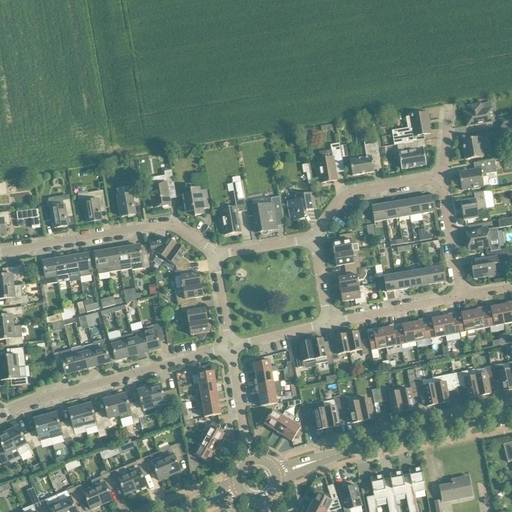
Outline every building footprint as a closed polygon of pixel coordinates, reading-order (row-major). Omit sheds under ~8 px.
[(468,106),(469,112),(464,113),(466,127),(494,122),(492,113),(485,114),(484,104),(468,106)] [(402,144),(416,142),(416,141),(413,142),(412,137),(430,134),(429,127),(430,127),(428,113),(411,116),(406,117),(408,128),(400,130),(402,144)] [(511,117),(498,120),(500,129),(511,126),(511,117)] [(511,126),(500,129),(501,138),(511,135),(511,126)] [(480,137),(462,140),(465,160),(483,157),(482,149),(490,148),(488,138),(480,139),(480,137)] [(417,150),(416,142),(402,144),(403,152),(398,153),(401,170),(426,166),(423,149),(417,150)] [(366,158),(350,161),(352,176),(374,172),(372,161),(380,160),(377,143),(364,145),(366,158)] [(318,169),(317,169),(318,175),(320,175),(321,183),(337,181),(334,165),(343,163),(339,144),(330,145),(332,157),(317,160),(318,169)] [(478,169),(470,171),(459,173),(462,191),(471,189),(472,190),(484,188),(482,178),(486,177),(486,175),(496,173),(494,160),(477,163),(478,169)] [(166,183),(150,186),(154,208),(170,205),(167,188),(174,187),(171,171),(164,172),(166,183)] [(223,227),(225,235),(241,233),(238,213),(247,211),(242,181),(232,183),(236,207),(221,209),(222,217),(220,217),(222,227),(223,227)] [(121,217),(127,216),(135,215),(133,204),(139,202),(136,186),(124,188),(125,195),(118,197),(121,217)] [(194,211),(194,213),(195,217),(204,215),(203,210),(209,209),(206,190),(200,191),(199,188),(190,189),(191,193),(181,195),(184,213),(194,211)] [(101,221),(100,216),(99,209),(105,208),(102,191),(90,193),(91,201),(84,202),(88,223),(101,221)] [(474,199),(460,201),(464,221),(478,219),(477,210),(486,209),(483,192),(474,194),(474,199)] [(304,220),(304,216),(303,210),(306,210),(306,211),(316,209),(313,193),(303,195),(296,193),(294,201),(287,202),(290,222),(304,220)] [(284,223),(283,216),(280,197),(271,198),(272,204),(252,207),(256,233),(260,233),(261,234),(262,235),(264,236),(266,236),(268,234),(269,233),(268,231),(277,230),(276,224),(284,223)] [(422,214),(434,212),(431,197),(419,199),(422,214)] [(407,201),(410,216),(410,217),(422,214),(419,199),(407,201)] [(44,209),(45,211),(46,222),(53,221),(54,229),(67,227),(65,215),(72,214),(69,200),(57,202),(58,207),(44,209)] [(410,217),(410,216),(407,201),(395,203),(398,219),(410,217)] [(395,203),(383,205),(386,221),(398,219),(395,203)] [(383,205),(371,207),(374,223),(386,221),(383,205)] [(33,229),(40,228),(38,210),(17,212),(18,220),(31,219),(33,229)] [(9,225),(8,216),(8,213),(0,213),(0,233),(5,233),(4,226),(9,225)] [(511,218),(498,220),(499,228),(511,226),(511,218)] [(490,247),(491,252),(499,251),(495,228),(487,230),(487,229),(466,233),(469,251),(490,247)] [(334,253),(334,255),(353,252),(351,245),(356,244),(354,233),(339,236),(342,236),(343,241),(332,243),(332,246),(330,250),(334,253)] [(163,244),(161,242),(160,240),(149,242),(152,254),(157,253),(166,260),(177,245),(175,244),(174,239),(169,240),(167,238),(163,244)] [(176,267),(177,271),(189,269),(188,263),(184,263),(181,261),(187,252),(185,250),(184,245),(179,246),(177,245),(166,260),(176,267)] [(132,271),(149,268),(147,255),(141,256),(140,246),(128,248),(132,269),(132,271)] [(132,269),(128,248),(117,250),(120,266),(120,271),(132,269)] [(109,273),(106,252),(105,252),(104,249),(97,250),(98,253),(94,254),(98,275),(109,273)] [(505,274),(502,260),(511,259),(510,249),(499,251),(491,252),(486,253),(487,259),(474,261),(475,268),(472,268),(473,280),(489,277),(489,278),(494,277),(494,276),(505,274)] [(120,271),(120,266),(117,250),(106,252),(109,273),(120,271)] [(345,271),(361,269),(357,251),(353,252),(334,255),(334,257),(331,261),(336,264),(336,267),(347,265),(348,271),(345,271)] [(77,257),(79,273),(80,278),(92,276),(88,255),(77,257)] [(69,280),(80,278),(79,273),(77,257),(65,259),(69,280)] [(69,280),(65,259),(54,261),(58,282),(58,283),(69,281),(69,280)] [(58,283),(58,282),(54,261),(43,263),(44,273),(38,274),(41,286),(58,283)] [(434,284),(446,282),(443,267),(431,269),(434,284)] [(2,270),(3,276),(0,276),(0,288),(13,287),(12,281),(17,281),(18,280),(19,280),(19,279),(19,278),(20,278),(18,268),(2,270)] [(340,288),(340,290),(359,287),(358,281),(363,280),(366,275),(365,268),(361,269),(345,271),(345,272),(348,271),(349,277),(338,279),(339,281),(336,285),(340,288)] [(177,271),(175,271),(176,278),(181,277),(183,288),(201,285),(201,283),(204,279),(200,276),(199,273),(188,275),(187,269),(189,269),(177,271)] [(422,287),(434,284),(431,269),(419,271),(422,287)] [(410,289),(422,287),(419,271),(407,273),(410,289)] [(398,291),(410,289),(407,273),(395,275),(398,291)] [(386,293),(398,291),(395,275),(383,277),(385,289),(386,293)] [(379,290),(385,289),(383,277),(377,278),(379,290)] [(180,305),(181,307),(196,304),(193,305),(192,299),(203,297),(203,295),(206,290),(202,287),(201,285),(183,288),(175,289),(177,306),(180,305)] [(13,287),(0,288),(0,299),(9,299),(10,305),(27,303),(27,297),(21,297),(20,286),(13,287)] [(360,294),(359,287),(340,290),(340,293),(338,297),(342,300),(342,302),(355,300),(356,304),(366,303),(364,294),(360,294)] [(509,304),(500,306),(504,325),(511,323),(511,301),(509,302),(509,304)] [(99,309),(98,302),(85,306),(86,309),(87,313),(99,309)] [(187,312),(189,324),(207,321),(207,318),(210,314),(206,311),(205,309),(194,311),(193,305),(196,305),(196,304),(181,307),(176,308),(177,312),(181,311),(182,313),(187,312)] [(485,307),(489,328),(504,325),(500,306),(491,308),(491,306),(485,307)] [(161,307),(153,308),(155,322),(163,321),(161,307)] [(471,312),(475,331),(489,328),(485,307),(479,308),(480,310),(471,312)] [(0,328),(13,327),(11,316),(22,314),(21,308),(6,310),(6,316),(0,316),(0,328)] [(456,313),(460,333),(466,332),(468,338),(476,337),(475,331),(471,312),(462,314),(461,312),(456,313)] [(450,316),(441,318),(445,336),(460,333),(456,313),(450,314),(450,316)] [(46,319),(47,325),(63,321),(61,315),(46,319)] [(87,324),(86,320),(85,316),(78,318),(80,326),(87,324)] [(432,317),(426,319),(430,339),(445,336),(441,318),(432,320),(432,317)] [(412,324),(416,342),(430,339),(426,319),(420,320),(421,322),(412,324)] [(191,336),(196,335),(198,337),(202,340),(208,333),(209,332),(209,330),(212,326),(208,323),(207,321),(189,324),(191,336)] [(403,323),(397,324),(401,345),(416,342),(412,324),(403,325),(403,323)] [(383,329),(386,348),(401,345),(397,324),(391,326),(391,328),(383,329)] [(163,337),(160,325),(143,330),(145,336),(149,351),(160,348),(158,343),(164,342),(163,337)] [(20,326),(13,327),(0,328),(0,340),(9,339),(10,346),(22,344),(20,326)] [(68,329),(70,346),(80,344),(78,328),(68,329)] [(373,329),(367,330),(371,351),(386,348),(383,329),(374,331),(373,329)] [(149,351),(145,336),(143,330),(132,333),(134,339),(138,354),(149,351)] [(369,354),(368,352),(366,339),(365,339),(366,342),(360,343),(358,332),(355,333),(351,330),(348,334),(346,334),(350,353),(361,350),(362,356),(369,354)] [(330,346),(333,359),(333,361),(340,360),(339,355),(350,353),(346,334),(344,335),(340,332),(337,336),(334,337),(336,348),(331,349),(330,346)] [(127,357),(123,342),(121,337),(110,340),(115,361),(127,357)] [(334,364),(333,361),(333,359),(330,346),(329,342),(329,344),(324,345),(323,339),(320,340),(316,337),(313,341),(311,342),(314,360),(316,366),(327,363),(327,365),(334,364)] [(134,339),(123,342),(127,357),(138,354),(134,339)] [(295,353),(298,369),(309,366),(308,361),(314,360),(311,342),(309,342),(304,339),(302,343),(299,344),(301,355),(295,356),(295,353)] [(92,343),(93,344),(94,350),(98,365),(110,362),(104,340),(92,343)] [(98,365),(94,350),(93,344),(82,347),(83,353),(87,368),(98,365)] [(87,368),(83,353),(82,347),(71,350),(76,371),(87,368)] [(0,369),(17,367),(17,362),(20,361),(19,355),(24,355),(23,348),(10,350),(11,356),(0,357),(0,369)] [(65,374),(76,371),(71,350),(59,353),(59,352),(53,354),(57,366),(62,365),(65,374)] [(460,360),(452,363),(454,370),(463,367),(460,360)] [(253,364),(255,375),(279,371),(278,366),(271,367),(270,361),(253,364)] [(503,364),(491,367),(494,380),(500,379),(502,392),(511,389),(511,380),(510,370),(504,371),(503,364)] [(17,367),(0,369),(0,377),(0,378),(1,381),(14,379),(15,386),(27,384),(25,366),(17,367)] [(486,375),(475,377),(479,396),(491,394),(488,381),(494,380),(491,367),(485,368),(486,375)] [(197,374),(199,385),(216,383),(214,372),(206,373),(205,369),(199,370),(199,374),(197,374)] [(475,377),(474,370),(453,374),(456,387),(461,386),(466,389),(468,399),(479,396),(475,377)] [(257,385),(274,383),(272,372),(279,371),(255,375),(257,385)] [(433,378),(434,385),(438,405),(450,402),(447,392),(457,390),(456,387),(453,374),(433,378)] [(257,385),(259,396),(275,393),(281,392),(282,392),(280,381),(274,383),(257,385)] [(427,407),(438,405),(434,385),(423,387),(422,381),(415,382),(418,395),(424,394),(427,407)] [(410,390),(400,392),(404,412),(415,409),(412,396),(418,395),(415,382),(409,383),(410,390)] [(199,385),(201,396),(217,393),(216,383),(199,385)] [(149,388),(154,406),(156,414),(173,409),(169,392),(163,393),(160,385),(157,386),(149,388)] [(156,414),(154,406),(149,388),(141,390),(141,391),(138,392),(141,405),(135,406),(139,419),(143,417),(156,414)] [(384,388),(378,390),(380,403),(386,402),(384,388)] [(389,401),(392,414),(404,412),(400,392),(399,388),(384,391),(386,402),(389,401)] [(372,391),(374,403),(374,404),(380,403),(378,390),(372,391)] [(281,392),(275,393),(259,396),(261,407),(277,404),(276,399),(282,398),(281,392)] [(201,396),(203,407),(219,404),(217,393),(201,396)] [(114,397),(119,416),(121,420),(132,417),(132,420),(139,419),(135,406),(129,408),(126,395),(122,396),(122,395),(114,397)] [(106,414),(101,416),(104,428),(121,423),(121,420),(119,416),(114,397),(106,400),(103,401),(106,414)] [(347,398),(340,399),(343,412),(349,411),(351,424),(363,422),(359,402),(348,404),(347,398)] [(335,407),(324,409),(328,429),(340,426),(337,413),(343,412),(340,399),(334,400),(335,407)] [(363,422),(374,419),(370,400),(359,402),(363,422)] [(79,407),(85,425),(96,422),(98,430),(104,428),(101,416),(95,417),(91,404),(88,405),(87,405),(79,407)] [(221,415),(219,404),(203,407),(204,418),(221,415)] [(317,431),(328,429),(324,409),(324,405),(306,408),(308,419),(314,418),(317,431)] [(72,424),(66,425),(70,437),(75,436),(75,435),(87,432),(85,425),(79,407),(71,409),(72,410),(68,411),(72,424)] [(273,430),(282,416),(273,410),(271,410),(268,410),(267,411),(263,417),(267,419),(264,425),(273,430)] [(285,411),(282,416),(273,430),(282,436),(291,422),(294,417),(285,411)] [(53,414),(45,416),(51,439),(62,436),(63,439),(66,444),(71,443),(70,437),(66,425),(60,427),(56,414),(53,415),(53,414)] [(40,442),(51,439),(45,416),(37,419),(34,420),(37,433),(31,436),(35,448),(41,445),(40,442)] [(219,444),(222,445),(225,440),(222,438),(224,434),(218,431),(221,427),(212,422),(210,426),(204,436),(219,444)] [(299,431),(301,428),(291,422),(282,436),(292,442),(295,437),(299,439),(302,433),(299,431)] [(8,432),(16,449),(20,456),(35,448),(31,436),(24,439),(18,427),(15,429),(15,428),(8,432)] [(16,449),(8,432),(0,436),(0,443),(3,450),(0,451),(0,458),(3,465),(20,456),(16,449)] [(204,436),(199,445),(214,454),(219,444),(204,436)] [(135,441),(124,445),(127,452),(137,448),(135,441)] [(187,454),(187,453),(185,442),(176,445),(181,457),(187,454)] [(511,442),(503,445),(508,463),(511,461),(511,442)] [(162,459),(170,477),(178,474),(177,473),(180,472),(175,459),(181,457),(176,445),(170,448),(169,445),(158,450),(160,452),(162,459)] [(199,445),(194,454),(191,453),(187,453),(187,454),(188,464),(194,463),(194,467),(202,466),(205,461),(209,463),(214,454),(199,445)] [(160,452),(142,459),(147,471),(153,468),(159,481),(162,480),(170,477),(162,459),(160,452)] [(141,474),(147,471),(142,459),(129,465),(130,465),(125,467),(136,491),(143,488),(146,486),(141,474)] [(125,467),(115,471),(108,474),(113,486),(119,483),(124,495),(128,494),(128,495),(136,491),(125,467)] [(410,476),(403,478),(406,495),(409,511),(417,511),(414,493),(426,491),(421,469),(409,471),(410,476)] [(107,488),(113,486),(108,474),(107,470),(101,473),(101,475),(102,477),(91,481),(94,488),(101,506),(109,503),(109,502),(112,501),(107,488)] [(397,511),(395,497),(406,495),(403,478),(402,472),(390,475),(391,480),(384,482),(387,499),(389,511),(397,511)] [(374,496),(366,498),(369,511),(377,511),(376,501),(387,499),(384,482),(383,476),(370,479),(374,496)] [(452,484),(440,487),(442,501),(450,499),(451,501),(472,497),(468,477),(457,479),(458,483),(454,484),(454,483),(452,484)] [(94,509),(101,506),(94,488),(83,493),(80,486),(74,488),(79,500),(85,497),(90,510),(93,509),(94,509)] [(341,499),(344,511),(349,511),(349,510),(362,507),(356,486),(343,489),(345,498),(341,499)] [(70,498),(60,503),(63,511),(76,511),(72,503),(79,500),(74,488),(67,491),(70,498)] [(313,500),(311,504),(326,511),(330,511),(335,511),(334,508),(340,506),(338,499),(332,501),(317,493),(316,495),(315,495),(312,499),(313,500)] [(63,511),(60,503),(49,507),(46,500),(40,503),(43,511),(50,511),(51,511),(50,511),(63,511)] [(43,511),(40,503),(22,510),(23,511),(43,511)]
